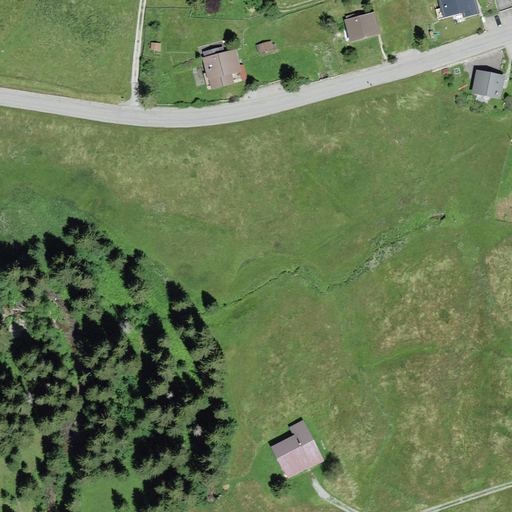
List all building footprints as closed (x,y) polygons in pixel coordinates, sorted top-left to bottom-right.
[(440,0),(445,15),(463,11),(465,16),(477,13),(473,0),(440,0)] [(374,13),(346,20),(351,40),(379,33),(374,13)] [(271,39),(256,44),(259,51),(274,47),(271,39)] [(222,48),(204,53),(206,58),(204,58),(212,88),(234,83),(231,73),(240,70),(234,50),(223,53),(222,48)] [(503,76),(477,71),(473,92),(499,97),(503,76)] [(296,436),(273,448),(288,477),(322,460),(302,422),(291,428),(296,436)]
